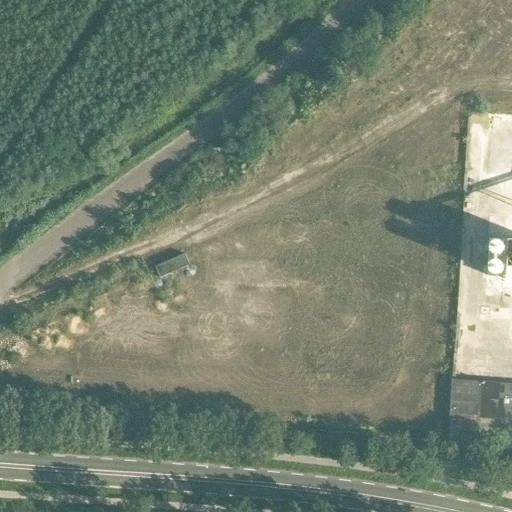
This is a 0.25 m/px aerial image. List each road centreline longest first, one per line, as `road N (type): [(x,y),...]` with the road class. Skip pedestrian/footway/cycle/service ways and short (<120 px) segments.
road 1 (unclassified): [(0,286),(254,93),(354,0)]
road 2 (tertiary): [(451,511),(297,488),(0,465)]
